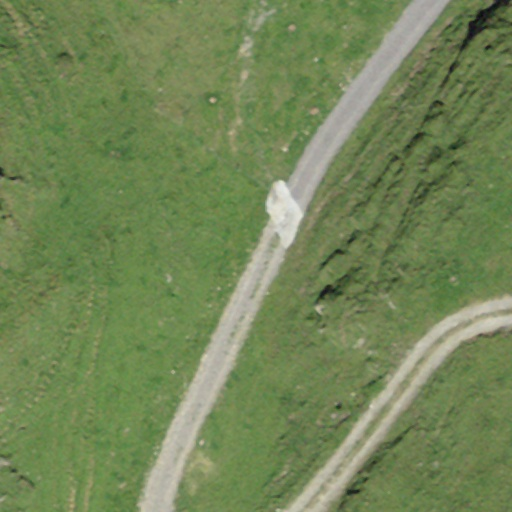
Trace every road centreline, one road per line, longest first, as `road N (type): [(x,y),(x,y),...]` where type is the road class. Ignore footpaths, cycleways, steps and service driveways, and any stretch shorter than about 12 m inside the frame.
road 1 (track): [(154,511),(154,475),(292,186),(343,100),(430,0)]
road 2 (track): [(511,312),(470,315),(301,511)]
